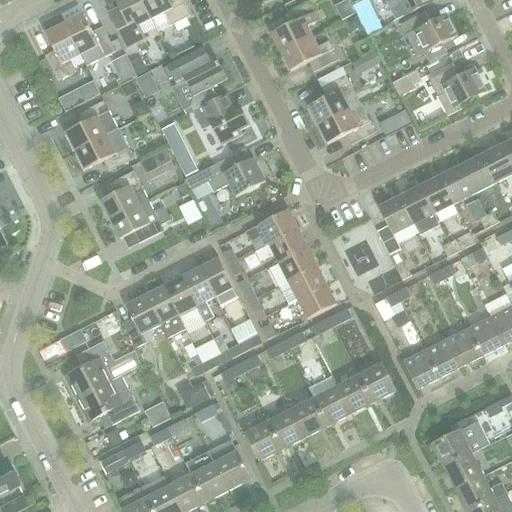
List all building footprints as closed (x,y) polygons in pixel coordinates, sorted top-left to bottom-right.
[(140,26),(152,20),(142,0),(115,0),(124,17),(113,23),(127,49),(146,39),(140,26)] [(142,0),(152,20),(165,14),(171,26),(191,17),(182,0),(142,0)] [(348,0),(335,7),(343,21),(355,14),(348,0)] [(384,0),(386,4),(395,22),(396,21),(428,5),(425,0),(384,0)] [(272,35),(282,53),(313,37),(308,27),(319,21),(309,3),(285,15),(290,26),(272,35)] [(443,45),(458,37),(447,16),(431,24),(426,13),(401,26),(410,44),(419,40),(426,53),(443,45)] [(65,25),(81,56),(87,67),(116,53),(103,28),(93,33),(84,15),(65,25)] [(357,17),(346,22),(351,33),(362,28),(357,17)] [(209,43),(208,41),(205,35),(198,21),(186,27),(196,49),(209,43)] [(71,61),(81,56),(65,25),(46,34),(56,52),(45,57),(58,82),(77,72),(71,61)] [(381,30),(371,35),(378,50),(389,44),(381,30)] [(313,37),(282,53),(291,72),(309,63),(314,73),(339,61),(330,42),(318,48),(313,37)] [(443,45),(426,53),(431,64),(448,56),(443,45)] [(204,48),(164,69),(169,80),(173,79),(177,87),(187,82),(194,96),(191,107),(194,113),(219,99),(213,87),(227,80),(215,56),(209,59),(204,48)] [(376,52),(366,57),(372,68),(382,63),(376,52)] [(141,57),(129,63),(136,77),(148,71),(141,57)] [(431,74),(451,64),(447,57),(427,67),(431,74)] [(454,68),(429,81),(439,99),(448,118),(462,111),(459,106),(486,92),(476,71),(460,79),(454,68)] [(149,72),(135,79),(145,99),(159,92),(149,72)] [(410,76),(393,85),(394,86),(398,95),(400,98),(417,90),(415,86),(422,83),(417,72),(410,76)] [(327,99),(309,108),(319,126),(361,105),(347,76),(322,89),(327,99)] [(132,82),(122,88),(127,98),(138,93),(132,82)] [(68,98),(60,102),(66,113),(74,110),(68,98)] [(141,98),(126,99),(127,114),(142,112),(141,98)] [(240,132),(251,126),(243,112),(237,115),(232,106),(225,110),(220,99),(219,99),(194,113),(203,131),(212,126),(222,146),(243,136),(240,132)] [(67,133),(76,152),(107,137),(107,136),(119,131),(104,102),(79,114),(84,125),(67,133)] [(351,146),(376,134),(361,105),(319,126),(328,145),(346,136),(351,146)] [(406,113),(397,118),(403,128),(412,124),(406,113)] [(174,124),(161,130),(169,146),(182,140),(174,124)] [(112,147),(107,137),(76,152),(86,171),(103,162),(108,172),(133,160),(124,141),(112,147)] [(511,141),(502,147),(511,166),(511,141)] [(511,166),(502,147),(482,157),(496,185),(506,180),(511,189),(511,188),(511,166)] [(166,151),(153,157),(159,168),(171,162),(166,151)] [(238,154),(203,172),(185,182),(191,193),(208,183),(214,193),(230,185),(236,198),(266,183),(254,160),(243,165),(238,154)] [(190,156),(177,162),(185,178),(198,172),(190,156)] [(482,157),(461,167),(476,195),(496,185),(482,157)] [(461,167),(441,177),(455,205),(476,195),(461,167)] [(101,202),(111,221),(149,202),(134,172),(109,185),(114,195),(101,202)] [(441,177),(421,188),(440,227),(441,227),(435,215),(455,205),(441,177)] [(185,184),(176,188),(180,197),(189,193),(185,184)] [(421,188),(400,198),(414,226),(420,237),(440,227),(421,188)] [(187,219),(199,213),(190,196),(178,202),(187,219)] [(389,227),(378,233),(390,257),(402,282),(412,277),(399,252),(401,251),(398,245),(418,234),(414,226),(400,198),(379,209),(389,227)] [(164,232),(162,227),(172,222),(165,208),(155,213),(149,202),(111,221),(121,240),(134,234),(139,245),(164,232)] [(218,216),(199,210),(203,218),(209,228),(213,236),(225,229),(223,225),(224,220),(218,218),(218,216)] [(256,252),(299,230),(289,211),(245,233),(250,242),(251,242),(256,252)] [(494,213),(487,217),(492,227),(499,224),(494,213)] [(492,227),(487,217),(480,220),(485,231),(492,227)] [(274,254),(279,264),(308,249),(299,230),(256,252),(261,262),(274,254)] [(501,247),(511,241),(506,230),(491,237),(494,242),(498,240),(501,247)] [(470,234),(449,244),(455,255),(475,245),(470,234)] [(455,255),(449,244),(442,248),(448,259),(455,255)] [(308,249),(279,264),(280,265),(271,269),(280,287),(318,268),(308,249)] [(224,254),(229,266),(237,262),(232,250),(224,254)] [(477,264),(488,258),(483,250),(473,255),(477,264)] [(216,298),(220,308),(239,298),(234,289),(219,259),(201,269),(216,298)] [(243,273),(237,262),(229,266),(235,277),(243,273)] [(450,267),(439,272),(444,281),(454,275),(450,267)] [(280,287),(289,306),(327,287),(318,268),(280,287)] [(197,308),(202,317),(205,323),(214,318),(206,303),(216,298),(220,308),(216,298),(201,269),(182,278),(197,308)] [(444,281),(439,272),(430,277),(434,286),(444,281)] [(179,317),(184,326),(202,317),(197,308),(182,278),(164,288),(179,317)] [(299,301),(308,321),(337,306),(327,287),(289,306),(299,301)] [(146,297),(161,326),(168,340),(186,330),(184,326),(179,317),(164,288),(146,297)] [(243,292),(248,303),(256,299),(251,288),(243,292)] [(407,289),(397,294),(401,303),(411,298),(407,289)] [(401,303),(397,294),(386,299),(391,308),(401,303)] [(488,313),(479,296),(473,299),(481,316),(488,313)] [(136,350),(147,344),(147,345),(153,342),(154,337),(151,331),(161,326),(146,297),(127,307),(134,319),(123,325),(136,350)] [(262,310),(256,299),(248,303),(258,322),(266,319),(262,310)] [(511,308),(491,319),(504,347),(511,342),(511,308)] [(329,319),(334,328),(353,319),(348,310),(329,319)] [(316,337),(334,328),(329,319),(311,328),(316,337)] [(491,319),(469,330),(483,357),(504,347),(491,319)] [(268,341),(276,337),(270,326),(262,330),(268,341)] [(469,330),(448,341),(462,368),(483,357),(469,330)] [(85,341),(80,331),(64,340),(69,349),(85,341)] [(244,354),(255,348),(263,344),(256,331),(237,341),(240,346),(244,354)] [(303,333),(285,342),(289,351),(290,351),(296,362),(308,357),(302,345),(308,342),(303,333)] [(240,346),(229,352),(222,337),(214,341),(218,349),(226,363),(244,354),(240,346)] [(448,341),(427,352),(440,379),(462,368),(448,341)] [(271,361),(289,351),(285,342),(266,352),(271,361)] [(65,378),(77,400),(112,382),(106,369),(115,364),(104,343),(77,357),(83,369),(65,378)] [(226,363),(218,349),(210,354),(209,351),(199,356),(207,373),(226,363)] [(440,379),(427,352),(404,363),(418,391),(440,379)] [(207,373),(199,356),(193,359),(197,368),(192,371),(196,379),(207,373)] [(240,365),(245,374),(262,365),(258,356),(240,365)] [(234,379),(245,374),(240,365),(221,375),(225,384),(234,379)] [(359,377),(373,405),(397,393),(383,365),(359,377)] [(337,389),(351,416),(373,405),(359,377),(337,389)] [(234,379),(225,384),(230,392),(238,388),(234,379)] [(112,382),(77,400),(89,423),(106,414),(113,426),(140,412),(129,391),(119,396),(112,382)] [(203,384),(192,390),(199,404),(200,404),(210,398),(203,384)] [(315,400),(329,428),(351,416),(337,389),(315,400)] [(292,412),(306,439),(329,428),(315,400),(292,412)] [(214,406),(195,415),(200,424),(212,418),(218,415),(214,406)] [(270,423),(284,450),(306,439),(292,412),(270,423)] [(187,419),(168,429),(173,438),(191,428),(187,419)] [(284,450),(270,423),(247,435),(261,462),(284,450)] [(433,446),(445,469),(472,455),(490,446),(478,423),(433,446)] [(173,438),(168,429),(150,438),(155,447),(173,438)] [(117,431),(106,436),(112,447),(122,441),(117,431)] [(232,441),(209,453),(229,492),(252,480),(238,453),(232,441)] [(123,452),(128,461),(146,451),(142,442),(123,452)] [(110,470),(128,461),(123,452),(105,461),(110,470)] [(209,453),(187,465),(193,476),(207,504),(229,492),(209,453)] [(484,477),(472,455),(445,469),(456,491),(484,477)] [(0,495),(18,486),(4,461),(0,463),(0,495)] [(193,476),(170,488),(182,511),(190,511),(207,504),(193,476)] [(456,491),(467,511),(471,511),(496,500),(508,494),(502,484),(490,490),(484,477),(456,491)] [(182,511),(165,478),(143,489),(148,499),(153,511),(182,511)] [(125,511),(153,511),(148,499),(143,489),(120,501),(125,511)] [(496,500),(471,511),(511,511),(511,502),(508,494),(496,500)] [(22,496),(8,503),(13,511),(20,511),(28,508),(22,496)]
